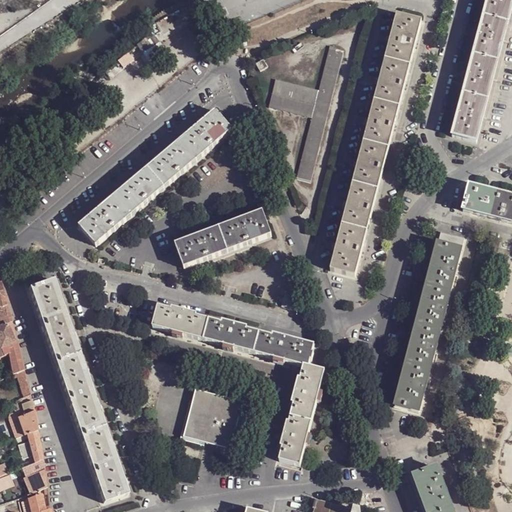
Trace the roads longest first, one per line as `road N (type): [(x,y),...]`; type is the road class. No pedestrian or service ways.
road 1 (unknown): [(437,0),(354,296),(361,314)]
road 2 (residential): [(233,73),(332,332)]
road 3 (residential): [(332,332),(343,319),(372,311),(390,290),(406,230),(430,195),(511,144)]
road 4 (residential): [(67,260),(332,332)]
road 5 (residential): [(67,260),(155,511)]
road 6 (residential): [(233,73),(216,71),(33,231)]
road 7 (residential): [(387,487),(264,493),(157,511)]
road 8 (residential): [(332,332),(387,487)]
